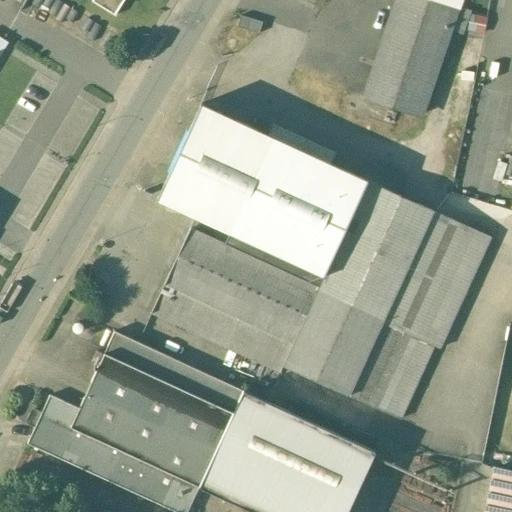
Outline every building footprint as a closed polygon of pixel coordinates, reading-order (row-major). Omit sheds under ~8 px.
[(92,0),(91,2),(114,15),(123,0),(92,0)] [(395,0),(365,97),(421,116),(460,9),(431,0),(395,0)] [(431,0),(460,9),(463,0),(431,0)] [(267,135),(200,104),(156,198),(195,216),(195,215),(230,231),(224,243),(318,287),(367,181),(395,194),(403,178),(374,165),(367,181),(329,164),(267,135)] [(334,153),(272,125),(267,135),(329,164),(334,153)] [(395,194),(367,181),(318,287),(317,290),(410,335),(433,346),(439,349),(490,237),(395,194)] [(318,287),(224,243),(230,231),(195,215),(195,216),(150,313),(279,372),(283,365),(317,290),(318,287)] [(410,335),(317,290),(283,365),(376,408),(410,335)] [(242,391),(113,331),(103,353),(232,412),(242,391)] [(410,335),(376,408),(400,419),(433,346),(410,335)] [(232,412),(103,353),(78,408),(69,427),(198,486),(232,412)] [(346,511),(374,451),(242,391),(198,486),(198,487),(253,511),(346,511)] [(198,486),(69,427),(78,408),(49,395),(41,413),(33,409),(27,423),(34,426),(26,443),(174,511),(186,511),(198,487),(198,486)] [(511,511),(511,471),(493,468),(484,511),(511,511)]
